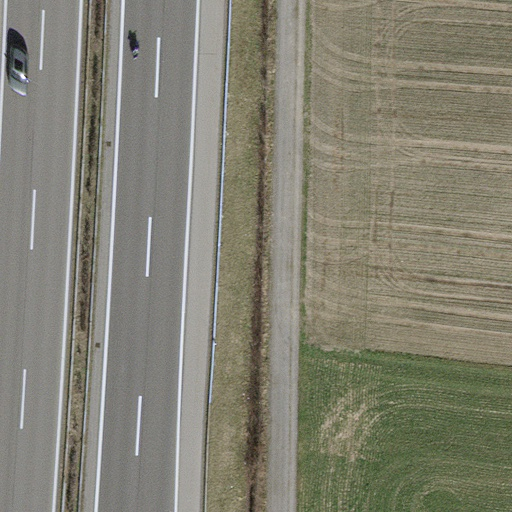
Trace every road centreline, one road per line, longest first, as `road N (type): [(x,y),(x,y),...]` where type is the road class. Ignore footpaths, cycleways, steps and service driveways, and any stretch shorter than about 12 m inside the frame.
road 1 (motorway): [(133,511),(162,0)]
road 2 (motorway): [(43,0),(16,511)]
road 3 (track): [(291,0),(281,511)]
